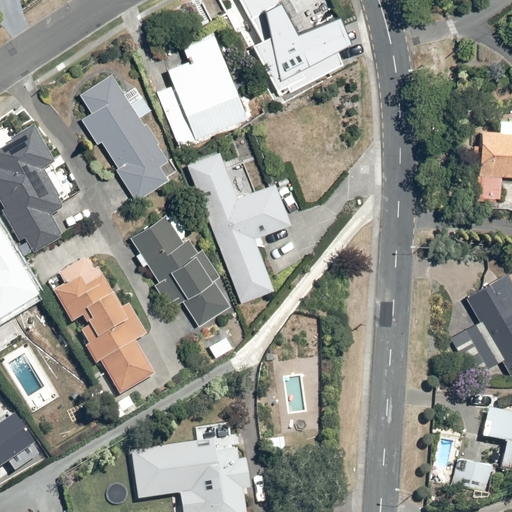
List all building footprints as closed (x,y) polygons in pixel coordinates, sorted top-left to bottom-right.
[(219,0),(279,108),(347,70),(338,53),(356,44),(340,16),(305,35),(292,10),(285,0),(219,0)] [(174,86),(157,92),(179,149),(251,122),(217,35),(187,46),(191,57),(166,67),(174,86)] [(115,73),(83,92),(95,112),(81,120),(96,144),(104,140),(140,198),(175,177),(138,117),(152,108),(139,87),(127,94),(115,73)] [(58,161),(35,126),(0,150),(0,163),(4,169),(0,171),(0,201),(33,250),(63,229),(51,212),(66,201),(45,170),(58,161)] [(511,183),(502,183),(502,177),(511,177),(511,131),(485,130),(482,198),(501,199),(502,194),(511,194),(510,207),(511,207),(511,183)] [(236,183),(201,196),(242,301),(274,289),(254,237),(293,221),(277,181),(241,195),(236,183)] [(169,209),(131,236),(141,250),(134,255),(143,267),(149,263),(160,279),(154,284),(171,307),(185,297),(203,321),(231,302),(216,281),(223,276),(202,247),(198,250),(169,209)] [(0,344),(8,339),(0,327),(0,321),(43,293),(5,236),(0,239),(0,344)] [(69,284),(57,291),(75,323),(85,317),(82,312),(89,309),(95,319),(91,321),(100,337),(87,344),(98,364),(103,361),(122,395),(158,375),(138,339),(148,334),(130,301),(123,305),(102,266),(94,270),(89,260),(64,274),(69,284)] [(511,270),(468,294),(481,320),(465,329),(460,319),(446,326),(473,378),(503,362),(510,376),(511,374),(511,270)] [(53,318),(22,335),(34,356),(65,339),(53,318)] [(227,334),(210,345),(219,359),(237,348),(227,334)] [(511,409),(490,406),(485,436),(506,440),(502,464),(511,465),(511,409)] [(286,434),(270,434),(271,454),(286,454),(286,434)] [(206,439),(156,444),(162,496),(183,494),(184,511),(250,511),(248,492),(254,491),(251,457),(243,458),(242,445),(207,449),(206,439)] [(498,466),(460,459),(454,487),(493,494),(498,466)]
